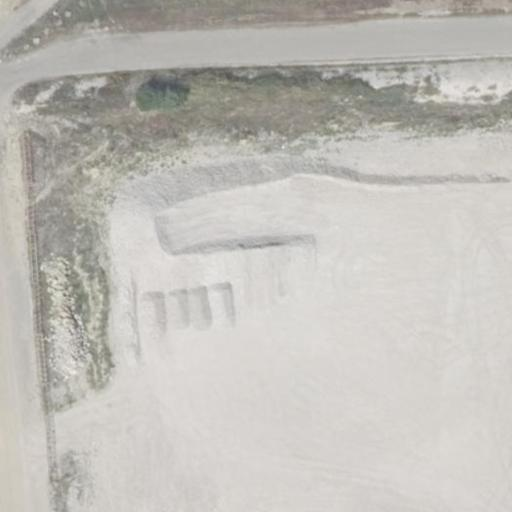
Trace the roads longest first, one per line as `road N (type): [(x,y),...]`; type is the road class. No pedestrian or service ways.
road 1 (track): [(511,38),(0,71)]
road 2 (track): [(0,355),(32,511)]
